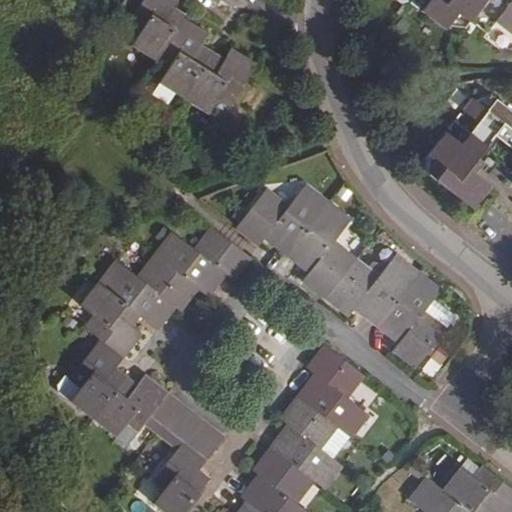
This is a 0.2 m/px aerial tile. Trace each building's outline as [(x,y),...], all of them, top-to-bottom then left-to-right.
[(174,7),(178,0),(143,0),(129,22),(141,30),(132,44),(156,60),(184,18),(186,15),(174,7)] [(469,22),(485,0),(413,0),(410,4),(444,31),(453,20),(463,29),(469,22)] [(511,0),(485,0),(469,22),(487,35),(495,24),(511,36),(511,0)] [(208,34),(184,18),(156,60),(168,67),(160,82),(184,97),(212,51),(201,45),(208,34)] [(225,59),(212,51),(184,97),(210,114),(219,99),(230,106),(257,64),(232,49),(225,59)] [(511,113),(490,96),(482,107),(472,99),(454,123),(470,134),(461,145),(478,159),(495,137),(511,149),(511,113)] [(221,120),(230,106),(219,99),(210,114),(221,120)] [(470,134),(454,123),(428,156),(438,165),(429,176),(473,209),(490,186),(469,169),(478,159),(461,145),(470,134)] [(438,165),(428,156),(418,167),(429,176),(438,165)] [(287,255),(327,204),(303,185),(287,206),(265,190),(236,227),(259,245),(265,237),(287,255)] [(349,221),(327,204),(287,255),(309,271),(303,279),(327,298),(356,260),(332,242),(349,221)] [(154,255),(196,288),(206,296),(223,274),(231,279),(248,257),(211,228),(194,250),(172,233),(154,255)] [(99,284),(139,315),(156,328),(173,306),(178,311),(196,288),(154,255),(137,278),(116,261),(99,284)] [(377,277),(356,260),(327,298),(349,315),(354,307),(377,325),(417,273),(394,255),(377,277)] [(440,290),(417,273),(377,325),(398,342),(393,349),(416,367),(444,329),(423,312),(440,290)] [(99,340),(122,357),(140,335),(130,327),(139,315),(99,284),(96,282),(78,306),(92,316),(83,328),(99,340)] [(423,312),(444,329),(455,316),(433,299),(423,312)] [(93,419),(126,376),(115,368),(122,357),(99,340),(68,379),(79,388),(69,401),(93,419)] [(437,344),(422,373),(434,379),(448,350),(437,344)] [(319,378),(302,400),(340,429),(354,440),(372,418),(350,401),(366,378),(329,349),(310,373),(319,378)] [(150,416),(168,393),(144,374),(136,385),(126,376),(93,419),(115,436),(125,422),(138,431),(144,423),(157,433),(162,425),(150,416)] [(79,388),(68,379),(64,376),(56,386),(58,393),(69,401),(79,388)] [(180,403),(168,393),(150,416),(162,425),(180,403)] [(292,429),(275,451),(317,483),(327,492),(345,468),(336,462),(323,452),(340,429),(302,400),(284,423),(292,429)] [(191,411),(180,403),(162,425),(173,434),(191,411)] [(202,419),(191,411),(173,434),(182,442),(184,443),(202,419)] [(213,428),(202,419),(184,443),(195,451),(213,428)] [(113,438),(125,447),(138,431),(125,422),(115,436),(113,438)] [(198,471),(203,464),(206,460),(195,451),(184,443),(182,442),(173,434),(162,425),(157,433),(177,449),(152,481),(163,489),(153,504),(164,511),(183,511),(209,480),(198,471)] [(225,436),(213,428),(195,451),(206,460),(225,436)] [(323,452),(336,462),(354,440),(340,429),(323,452)] [(245,501),(251,505),(260,511),(306,511),(299,507),(317,483),(275,451),(257,475),(262,479),(245,501)] [(473,477),(480,469),(466,457),(460,467),(473,477)] [(493,511),(494,511),(511,511),(511,489),(482,466),(480,469),(473,477),(460,467),(442,490),(470,511),(493,511)] [(470,511),(442,490),(427,478),(409,501),(423,511),(470,511)]
